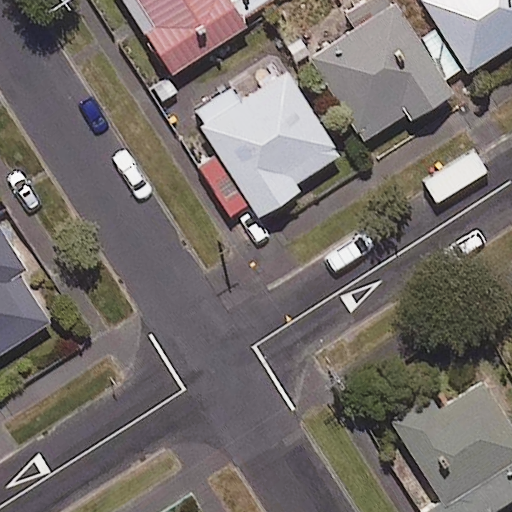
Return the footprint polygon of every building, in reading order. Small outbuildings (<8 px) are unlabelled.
[(240,16),(229,0),(118,0),(165,75),(246,25),(240,16)] [(229,0),(240,16),(266,0),(229,0)] [(451,91),(391,0),(365,0),(328,25),(335,36),(308,54),(363,138),(404,110),(409,118),(451,91)] [(511,40),(511,0),(422,0),(468,69),(511,40)] [(338,153),(285,70),(200,125),(258,215),(297,189),(292,183),(338,153)] [(0,350),(49,321),(18,271),(26,266),(0,224),(0,350)] [(495,511),(511,502),(511,428),(483,380),(434,408),(428,397),(382,424),(433,511),(495,511)]
